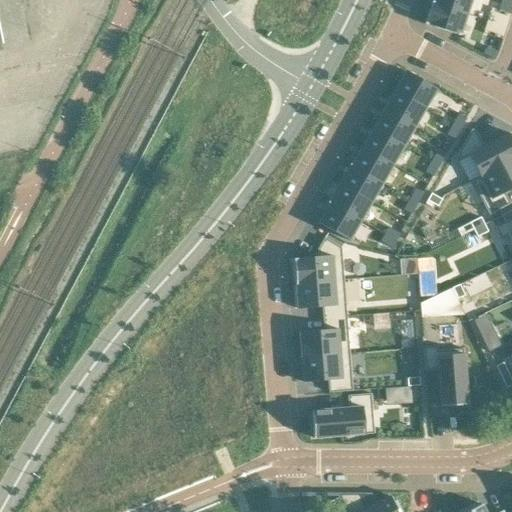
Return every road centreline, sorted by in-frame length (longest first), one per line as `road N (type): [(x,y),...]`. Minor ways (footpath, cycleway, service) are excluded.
road 1 (tertiary): [(310,85),(234,199),(100,353),(0,511)]
road 2 (residential): [(389,35),(272,246),(284,464)]
road 3 (unclassified): [(129,0),(13,225)]
road 4 (residential): [(284,464),(464,462),(511,448)]
road 5 (residential): [(511,99),(389,35)]
road 6 (unclassified): [(310,85),(256,52),(209,0)]
